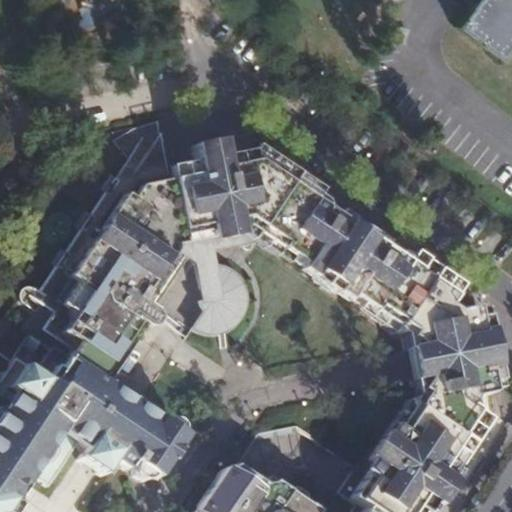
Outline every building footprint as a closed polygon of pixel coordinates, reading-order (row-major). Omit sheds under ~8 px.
[(511,0),(470,0),(451,25),(495,59),(511,37),(511,0)] [(38,304),(45,308),(129,183),(167,176),(158,134),(143,159),(132,152),(128,157),(114,179),(104,193),(89,216),(79,230),(64,253),(54,267),(38,292),(32,300),(38,304)] [(289,182),(254,158),(222,165),(217,142),(189,147),(193,170),(167,176),(179,238),(206,233),(233,228),(239,231),(242,227),(253,235),(289,182)] [(104,193),(114,179),(108,175),(99,189),(104,193)] [(70,350),(63,359),(64,359),(102,385),(150,313),(135,303),(170,251),(169,247),(180,244),(179,238),(167,176),(129,183),(45,308),(52,313),(41,330),(70,350)] [(336,214),(289,182),(253,235),(394,329),(428,277),(429,276),(336,214)] [(74,226),(79,230),(89,216),(85,213),(84,212),(74,226)] [(135,303),(150,313),(164,323),(179,299),(186,303),(194,305),(202,305),(209,303),(216,299),(221,295),(226,290),(228,286),(231,277),(231,271),(231,265),(229,259),(226,254),(220,247),(212,242),(207,240),(206,233),(179,238),(180,244),(169,247),(170,251),(135,303)] [(50,263),(54,267),(64,253),(59,249),(50,263)] [(452,293),(428,277),(394,329),(391,332),(399,337),(406,368),(413,398),(408,405),(409,406),(463,442),(479,418),(464,408),(470,399),(489,395),(487,384),(496,383),(495,378),(490,351),(483,317),(474,319),(471,308),(453,312),(444,306),(452,293)] [(27,335),(0,375),(0,511),(12,511),(15,507),(9,503),(18,490),(33,467),(40,464),(44,461),(47,456),(48,450),(48,446),(57,431),(70,439),(73,436),(86,445),(84,449),(94,456),(92,460),(104,468),(110,460),(123,469),(128,463),(131,465),(129,471),(131,476),(134,480),(136,481),(140,481),(145,480),(148,478),(149,477),(153,480),(181,438),(102,385),(64,359),(63,359),(27,335)] [(349,502),(362,510),(364,511),(424,511),(429,505),(435,508),(451,485),(445,481),(453,469),(447,465),(463,442),(409,406),(385,443),(380,440),(367,460),(371,463),(347,500),(349,502)] [(226,477),(218,472),(191,511),(364,511),(362,510),(361,511),(303,511),(268,488),(259,490),(254,486),(230,470),(226,477)]
